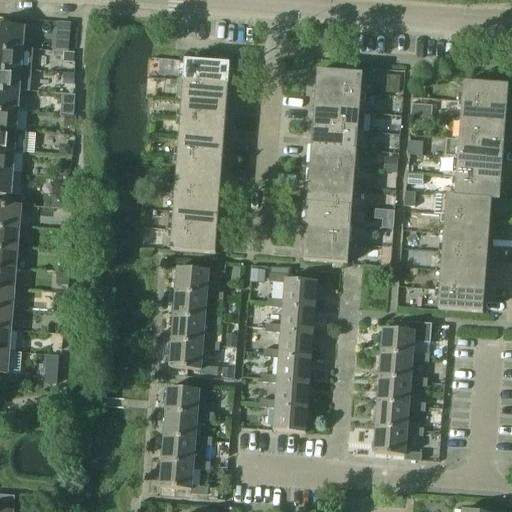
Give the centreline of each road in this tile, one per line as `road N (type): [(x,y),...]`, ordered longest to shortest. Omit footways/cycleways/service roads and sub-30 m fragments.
road 1 (residential): [(511,490),(482,476),(230,464)]
road 2 (residential): [(256,265),(275,5)]
road 3 (secondary): [(275,5),(511,24)]
